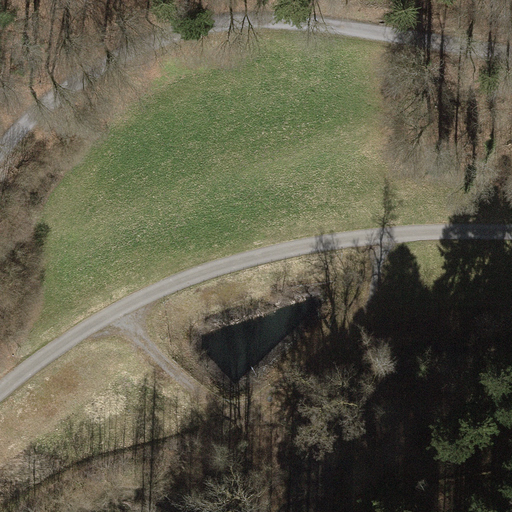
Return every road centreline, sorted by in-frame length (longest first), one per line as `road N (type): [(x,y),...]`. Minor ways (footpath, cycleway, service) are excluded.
road 1 (track): [(511,51),(288,21),(148,41),(66,82),(0,170)]
road 2 (track): [(0,392),(119,310),(245,259),(327,242),(511,231)]
